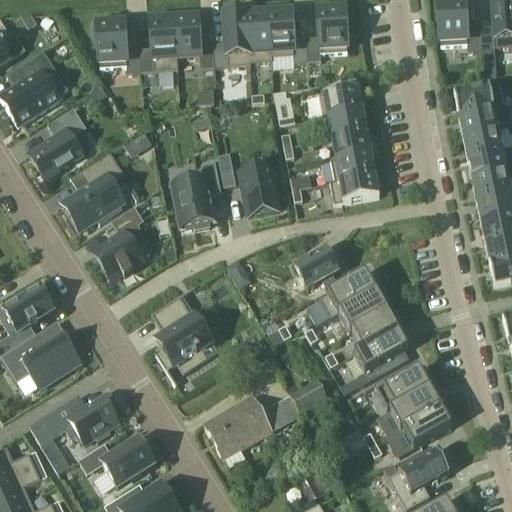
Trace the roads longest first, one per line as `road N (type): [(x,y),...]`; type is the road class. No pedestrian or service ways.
road 1 (residential): [(401,0),(437,207),(511,499)]
road 2 (residential): [(218,511),(0,165)]
